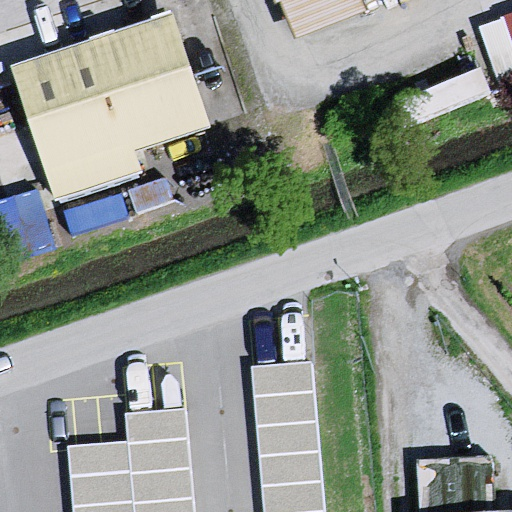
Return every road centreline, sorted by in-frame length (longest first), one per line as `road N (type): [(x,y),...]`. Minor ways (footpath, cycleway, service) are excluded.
road 1 (unclassified): [(402,230),(0,372)]
road 2 (unclassified): [(402,230),(511,393)]
